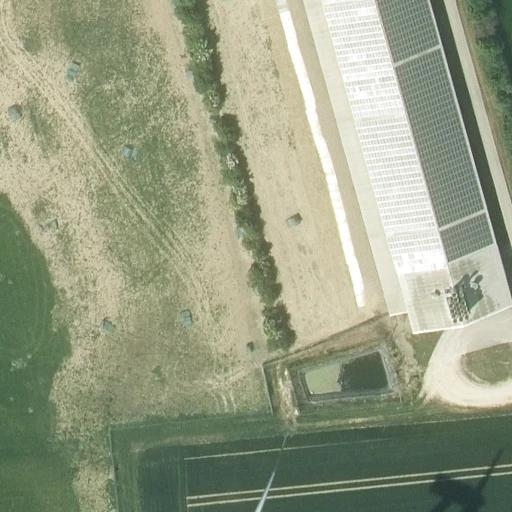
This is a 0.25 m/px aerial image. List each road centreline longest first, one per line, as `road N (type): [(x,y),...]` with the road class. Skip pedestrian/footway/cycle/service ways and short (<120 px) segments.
road 1 (track): [(511,405),(0,454)]
road 2 (track): [(511,246),(449,0)]
road 3 (track): [(511,321),(436,346),(435,371),(443,387),(511,376)]
